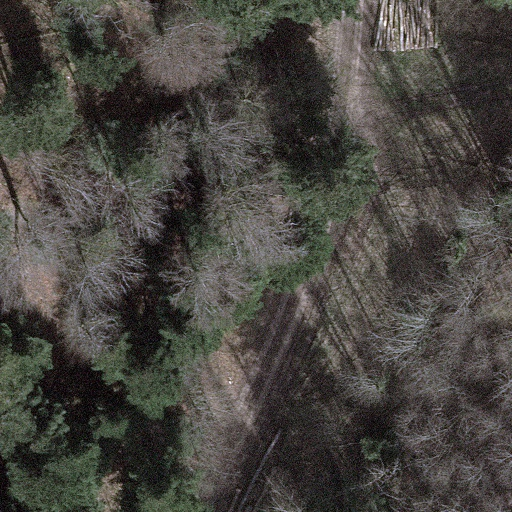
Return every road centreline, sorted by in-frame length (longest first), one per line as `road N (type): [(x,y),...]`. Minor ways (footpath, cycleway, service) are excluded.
road 1 (track): [(194,511),(310,238),(361,75),(358,0)]
road 2 (track): [(361,75),(511,75)]
